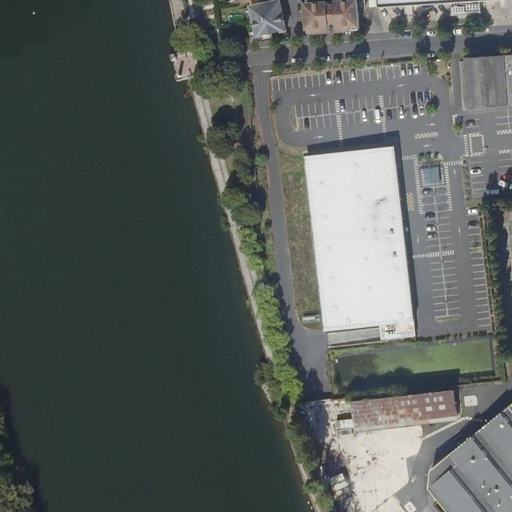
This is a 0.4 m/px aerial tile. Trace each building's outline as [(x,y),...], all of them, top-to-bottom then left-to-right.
[(239,0),(240,4),(254,1),(255,7),(254,7),(260,37),(289,30),(282,1),(269,4),(268,0),(239,0)] [(511,0),(377,0),(378,10),(493,3),(511,1),(511,0)] [(362,30),(360,1),(338,2),(338,5),(339,23),(340,31),(362,30)] [(331,3),(309,4),(311,33),(333,32),(332,23),(332,21),(335,21),(334,6),(331,6),(331,3)] [(468,67),(470,92),(472,110),(511,106),(511,78),(511,54),(467,57),(468,67)] [(412,320),(393,145),(304,154),(323,330),(380,324),(412,320)] [(412,320),(380,324),(382,339),(413,336),(412,320)] [(353,402),(356,423),(422,415),(458,411),(455,390),(353,402)] [(511,511),(511,404),(436,466),(431,486),(451,511),(511,511)] [(422,421),(422,415),(356,423),(357,428),(422,421)] [(357,428),(359,449),(349,450),(354,489),(374,486),(377,511),(386,511),(408,509),(400,444),(424,441),(422,421),(357,428)]
